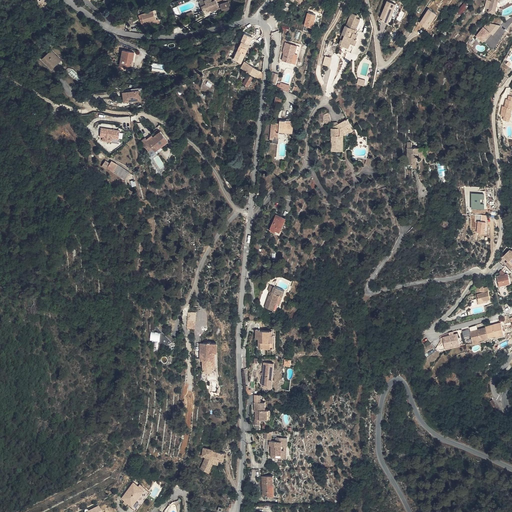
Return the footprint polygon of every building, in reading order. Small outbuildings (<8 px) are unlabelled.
[(386,0),(380,19),(390,22),(397,3),(389,0),(386,0)] [(511,0),(492,0),(489,11),(496,12),(498,0),(508,0),(509,2),(511,0)] [(462,14),(469,5),(465,2),(458,11),(462,14)] [(428,28),(438,13),(429,7),(420,22),(428,28)] [(152,18),(149,9),(136,12),(139,22),(152,18)] [(354,13),(349,11),(345,21),(348,22),(347,25),(344,24),(343,24),(339,32),(343,33),(341,39),(339,38),(337,43),(348,47),(355,28),(354,27),(357,17),(353,16),(354,13)] [(308,12),(304,25),(314,28),(317,14),(308,12)] [(502,25),(488,23),(477,36),(484,41),(491,33),(494,34),(502,25)] [(241,39),(249,42),(251,37),(243,34),(241,39)] [(293,54),(295,46),(283,43),(281,51),(282,52),(280,61),(289,63),(291,54),(293,54)] [(134,53),(124,50),(119,66),(126,67),(127,62),(130,63),(133,59),(134,53)] [(241,59),(244,54),(236,50),(235,52),(234,55),(241,59)] [(65,64),(54,53),(45,61),(56,72),(65,64)] [(239,64),(241,59),(234,55),(232,60),(230,59),(229,61),(233,64),(234,62),(239,64)] [(165,76),(167,64),(154,62),(152,70),(160,71),(160,75),(165,76)] [(255,68),(244,62),(240,70),(261,81),(262,72),(258,70),(260,68),(257,66),(255,68)] [(133,90),(124,91),(125,99),(133,98),(133,100),(142,99),(141,94),(141,89),(133,90)] [(511,95),(510,95),(509,100),(507,99),(506,107),(503,106),(501,115),(504,116),(511,117),(511,112),(511,95)] [(283,104),(275,104),(274,113),(282,114),(283,104)] [(355,131),(349,119),(332,128),(328,151),(340,153),(343,136),(355,131)] [(288,124),(288,121),(277,120),(276,124),(269,123),(267,139),(269,139),(269,142),(274,142),(276,132),(285,133),(287,133),(288,124)] [(119,139),(121,129),(102,127),(101,136),(104,137),(103,140),(113,141),(113,138),(119,139)] [(168,140),(161,130),(148,140),(145,136),(142,139),(144,142),(143,143),(149,150),(153,147),(158,153),(164,149),(162,145),(168,140)] [(408,142),(402,142),(402,168),(406,168),(406,164),(410,164),(410,158),(414,158),(414,155),(420,155),(420,148),(414,148),(408,148),(408,142)] [(112,169),(117,163),(111,159),(110,161),(106,159),(102,165),(106,167),(107,165),(112,169)] [(117,163),(112,169),(125,178),(129,171),(117,163)] [(472,209),(486,209),(486,192),(472,193),(472,209)] [(284,214),(277,211),(272,227),(279,229),(284,214)] [(478,233),(487,232),(487,214),(482,214),(482,221),(478,221),(478,233)] [(511,248),(509,248),(503,254),(508,260),(505,262),(511,268),(511,248)] [(507,282),(505,272),(493,275),(495,285),(501,283),(507,282)] [(273,286),(268,284),(265,290),(271,292),(273,286)] [(511,288),(511,285),(502,287),(498,288),(496,291),(499,296),(509,293),(511,290),(511,288)] [(287,290),(273,286),(271,292),(270,296),(268,295),(265,306),(273,309),(272,312),(276,313),(280,303),(282,303),(287,290)] [(487,287),(475,290),(478,304),(490,301),(487,287)] [(256,307),(246,307),(245,315),(253,315),(256,307)] [(189,312),(188,328),(195,328),(197,312),(189,312)] [(485,324),(485,326),(489,338),(506,334),(502,320),(485,324)] [(172,341),(157,326),(157,332),(152,332),(151,341),(159,342),(159,349),(172,341)] [(489,338),(485,326),(470,330),(474,343),(489,340),(489,338)] [(259,330),(259,328),(255,328),(255,338),(259,338),(259,348),(275,348),(275,330),(259,330)] [(459,344),(457,334),(455,335),(450,336),(442,338),(445,346),(459,344)] [(445,346),(442,338),(440,338),(440,341),(439,341),(436,346),(441,350),(445,349),(460,346),(459,344),(445,346)] [(202,346),(203,360),(204,372),(215,372),(215,354),(217,354),(217,342),(202,342),(202,346)] [(275,363),(265,362),(262,384),(273,385),(275,363)] [(267,409),(267,402),(256,402),(256,409),(259,410),(258,414),(257,414),(257,419),(270,419),(270,409),(267,409)] [(283,433),(271,433),(271,437),(265,437),(265,442),(266,442),(267,453),(279,454),(279,444),(283,444),(283,433)] [(213,448),(203,448),(207,456),(198,466),(204,471),(207,468),(209,469),(214,463),(214,459),(224,460),(224,451),(217,451),(217,449),(215,449),(214,451),(213,451),(213,448)] [(274,496),(274,476),(263,476),(263,496),(274,496)] [(134,482),(123,498),(126,500),(129,502),(130,503),(142,488),(140,487),(134,482)] [(130,503),(129,502),(127,504),(137,511),(151,492),(141,485),(140,487),(142,488),(130,503)]
